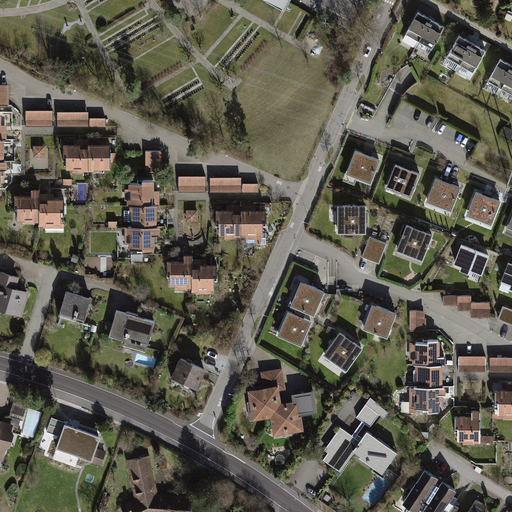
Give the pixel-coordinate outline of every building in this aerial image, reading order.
[(291,0),(263,0),(285,12),(291,0)] [(418,12),(405,35),(420,43),(433,20),(418,12)] [(447,28),(433,20),(420,43),(434,51),(447,28)] [(458,38),(445,61),(460,69),(473,46),(458,38)] [(487,54),(473,46),(460,69),(474,77),(487,54)] [(511,67),(499,61),(486,83),(501,92),(511,72),(511,67)] [(511,72),(501,92),(511,97),(511,72)] [(24,111),(24,126),(51,126),(51,111),(24,111)] [(86,112),(56,112),(56,126),(86,126),(86,112)] [(104,118),(88,118),(88,127),(104,127),(104,118)] [(113,145),(86,146),(87,176),(114,176),(113,145)] [(43,146),(31,146),(31,158),(43,158),(43,146)] [(64,177),(87,176),(86,146),(64,146),(64,177)] [(159,153),(146,154),(147,174),(160,173),(159,153)] [(356,153),(347,176),(373,186),(382,164),(356,153)] [(396,168),(387,190),(412,201),(421,178),(396,168)] [(177,176),(176,193),(204,193),(205,176),(177,176)] [(210,176),(210,193),(238,193),(238,176),(210,176)] [(436,182),(427,205),(452,215),(462,192),(436,182)] [(256,184),(243,184),(243,193),(256,193),(256,184)] [(159,185),(131,185),(130,208),(159,208),(159,185)] [(477,195),(467,218),(493,228),(502,206),(477,195)] [(12,227),(39,228),(39,198),(13,198),(12,227)] [(69,199),(39,198),(39,228),(68,228),(69,199)] [(159,208),(130,208),(130,229),(159,229),(159,208)] [(196,210),(184,210),(185,222),(196,221),(196,210)] [(365,210),(339,211),(340,236),(366,235),(365,210)] [(217,211),(217,240),(240,240),(240,211),(217,211)] [(264,211),(240,211),(240,240),(264,240),(264,211)] [(159,229),(130,229),(130,253),(159,253),(159,229)] [(432,239),(406,229),(396,254),(422,264),(432,239)] [(511,250),(511,236),(504,233),(499,245),(511,250)] [(387,244),(370,237),(362,257),(380,263),(387,244)] [(456,270),(484,280),(492,260),(464,249),(456,270)] [(190,260),(192,295),(217,294),(216,259),(190,260)] [(167,261),(167,295),(192,295),(190,260),(167,261)] [(31,280),(0,273),(0,315),(21,321),(31,280)] [(299,285),(289,310),(314,320),(324,295),(299,285)] [(64,291),(56,318),(88,328),(96,302),(64,291)] [(473,292),(444,293),(444,308),(465,308),(465,316),(492,316),(492,302),(474,302),(473,292)] [(371,308),(363,334),(388,342),(396,316),(371,308)] [(511,311),(503,308),(498,322),(511,327),(511,311)] [(155,322),(116,312),(110,339),(127,343),(125,349),(147,355),(155,322)] [(427,313),(410,313),(410,334),(427,333),(427,313)] [(302,350),(312,326),(286,316),(277,341),(302,350)] [(341,335),(322,358),(344,375),(363,352),(341,335)] [(413,346),(413,367),(447,366),(447,345),(413,346)] [(487,358),(459,359),(459,376),(487,376),(487,358)] [(511,359),(493,360),(493,375),(511,374),(511,359)] [(196,393),(204,377),(177,363),(169,379),(196,393)] [(447,366),(413,367),(414,391),(448,390),(447,366)] [(249,423),(269,421),(281,406),(279,394),(286,392),(283,370),(261,373),(263,392),(245,395),(249,423)] [(448,390),(414,391),(414,416),(448,416),(448,390)] [(511,391),(495,391),(495,424),(511,423),(511,391)] [(281,406),(269,421),(274,442),(304,438),(302,419),(319,416),(314,393),(293,395),(296,404),(281,406)] [(337,474),(351,453),(367,432),(373,437),(389,414),(368,399),(352,422),(358,426),(351,436),(340,428),(322,453),(328,457),(322,464),(337,474)] [(25,417),(28,405),(16,402),(13,414),(25,417)] [(31,406),(28,418),(41,420),(44,408),(31,406)] [(458,418),(458,447),(486,448),(487,418),(458,418)] [(18,427),(0,421),(0,462),(6,464),(18,427)] [(64,429),(56,453),(96,466),(104,442),(64,429)] [(351,453),(380,474),(396,453),(373,437),(367,432),(351,453)] [(155,463),(128,463),(138,511),(179,511),(181,502),(163,498),(155,463)] [(427,470),(403,504),(415,511),(420,511),(442,481),(427,470)] [(424,511),(443,511),(458,490),(444,482),(424,511)]
